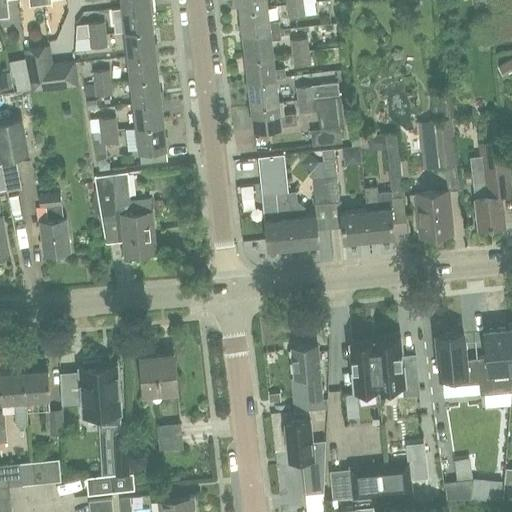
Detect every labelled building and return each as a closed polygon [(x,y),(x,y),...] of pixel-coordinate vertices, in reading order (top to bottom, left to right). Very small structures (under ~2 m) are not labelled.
[(0,0),(0,17),(9,17),(6,0),(0,0)] [(92,0),(84,0),(81,0),(82,12),(94,11),(92,0)] [(121,0),(122,9),(149,6),(148,0),(121,0)] [(239,0),(240,10),(267,7),(265,0),(239,0)] [(302,3),(287,4),(289,17),(304,15),(302,3)] [(125,30),(152,27),(149,6),(122,9),(125,30)] [(243,34),(280,29),(279,20),(268,21),(267,7),(240,10),(243,34)] [(76,37),(89,36),(106,34),(105,21),(89,23),(89,20),(78,22),(76,37)] [(128,52),(155,49),(152,27),(125,30),(128,52)] [(246,58),(272,54),(270,40),(281,39),(280,29),(243,34),(246,58)] [(106,34),(89,36),(90,48),(108,46),(106,34)] [(292,52),(308,51),(306,38),(291,39),(292,52)] [(32,90),(53,62),(50,43),(25,47),(30,73),(32,88),(32,90)] [(131,76),(158,73),(155,49),(128,52),(131,76)] [(308,51),(292,52),(294,64),(309,63),(308,51)] [(248,81),(275,78),(286,77),(285,68),(274,69),(272,54),(246,58),(248,81)] [(32,90),(32,91),(78,85),(75,60),(53,62),(32,90)] [(94,84),(112,81),(110,69),(93,70),(94,84)] [(9,71),(0,72),(0,89),(12,87),(9,71)] [(30,73),(14,76),(16,91),(32,88),(30,73)] [(134,102),(161,99),(158,73),(131,76),(134,102)] [(251,105),(277,101),(275,78),(248,81),(251,105)] [(112,81),(94,84),(84,85),(85,95),(95,94),(95,95),(114,94),(112,81)] [(313,85),(297,86),(298,99),(314,97),(313,85)] [(450,117),(448,104),(447,93),(434,94),(437,119),(430,120),(436,167),(457,165),(451,117),(450,117)] [(300,112),(316,110),(314,97),(298,99),(300,112)] [(137,127),(164,123),(161,99),(134,102),(137,127)] [(277,101),(251,105),(254,130),(296,125),(295,113),(284,114),(283,101),(277,101)] [(92,132),(117,129),(116,116),(98,118),(90,120),(92,132)] [(0,156),(1,160),(28,155),(22,119),(0,122),(0,156)] [(164,123),(137,127),(140,151),(140,164),(168,160),(166,148),(164,123)] [(313,145),(342,142),(341,128),(340,126),(320,129),(311,130),(313,145)] [(117,129),(92,132),(94,145),(119,141),(117,129)] [(479,227),(505,224),(501,196),(511,194),(511,182),(507,139),(478,142),(483,179),(473,180),(475,197),(479,227)] [(402,177),(401,160),(400,160),(398,140),(369,144),(369,150),(386,149),(391,196),(404,195),(402,177)] [(324,164),(327,203),(339,202),(333,148),(322,149),(323,160),(323,164),(324,164)] [(294,247),(288,191),(286,192),(283,154),(257,156),(261,194),(275,193),(277,218),(265,219),(268,249),(294,247)] [(313,179),(315,204),(327,203),(324,164),(323,164),(323,160),(320,161),(308,175),(313,179)] [(130,199),(127,172),(94,176),(102,218),(120,216),(124,255),(153,252),(149,211),(152,211),(150,197),(130,199)] [(366,209),(369,239),(394,236),(391,206),(379,208),(377,186),(364,188),(366,209)] [(419,235),(452,232),(449,190),(416,193),(419,235)] [(63,217),(60,191),(39,193),(41,206),(47,205),(48,219),(39,220),(43,254),(70,251),(66,217),(63,217)] [(288,191),(294,247),(319,244),(316,214),(311,214),(311,215),(305,215),(304,207),(295,200),(294,192),(295,192),(294,191),(288,191)] [(344,241),(369,239),(366,209),(341,212),(344,241)] [(488,356),(477,357),(479,383),(480,394),(511,391),(511,390),(511,375),(507,327),(485,329),(486,339),(488,356)] [(464,332),(437,334),(441,377),(455,375),(456,385),(479,383),(477,357),(466,358),(464,341),(464,332)] [(378,340),(375,340),(380,387),(403,385),(404,394),(418,393),(415,355),(402,356),(400,337),(394,338),(394,335),(377,336),(378,340)] [(355,390),(380,387),(375,340),(350,342),(355,390)] [(322,399),(319,375),(321,375),(318,346),(291,348),(294,377),(306,376),(308,400),(322,399)] [(146,353),(144,358),(139,358),(143,396),(178,392),(174,355),(159,356),(156,352),(146,353)] [(105,415),(105,423),(121,422),(116,368),(117,367),(117,366),(100,368),(99,362),(82,363),(83,369),(79,369),(83,417),(105,415)] [(23,374),(25,401),(26,413),(48,411),(50,411),(49,398),(50,398),(47,371),(23,374)] [(26,413),(25,401),(23,374),(0,375),(0,400),(0,403),(15,402),(18,425),(21,427),(25,426),(27,424),(26,413)] [(61,409),(50,411),(48,411),(50,436),(63,434),(61,409)] [(283,430),(284,442),(288,442),(290,458),(302,457),(306,494),(324,492),(326,440),(312,441),(310,419),(286,422),(287,430),(283,430)] [(159,450),(183,448),(181,423),(157,424),(159,450)] [(128,434),(113,435),(115,475),(129,473),(130,473),(128,434)] [(45,461),(48,481),(60,480),(58,460),(45,461)] [(48,481),(45,461),(33,463),(35,483),(48,481)] [(370,465),(373,495),(411,491),(408,461),(370,465)] [(33,463),(20,464),(22,484),(35,483),(33,463)] [(22,484),(20,464),(8,465),(8,469),(10,485),(22,484)] [(373,495),(370,465),(350,467),(353,497),(373,495)] [(0,487),(10,486),(10,485),(8,469),(0,470),(0,487)] [(101,476),(86,478),(88,495),(110,492),(135,489),(135,487),(133,473),(130,473),(129,473),(115,475),(101,476)] [(473,478),(445,481),(447,499),(462,498),(471,498),(473,478)] [(493,479),(491,499),(501,500),(502,480),(493,479)] [(511,483),(505,483),(503,501),(511,501),(511,483)] [(0,499),(11,498),(10,488),(10,486),(0,487),(0,499)] [(120,497),(121,511),(131,511),(130,496),(120,497)] [(159,511),(192,511),(192,510),(195,509),(194,499),(191,498),(191,496),(158,500),(159,502),(159,511)] [(0,510),(13,509),(11,498),(0,499),(0,510)] [(90,511),(112,511),(111,498),(89,501),(90,511)]
